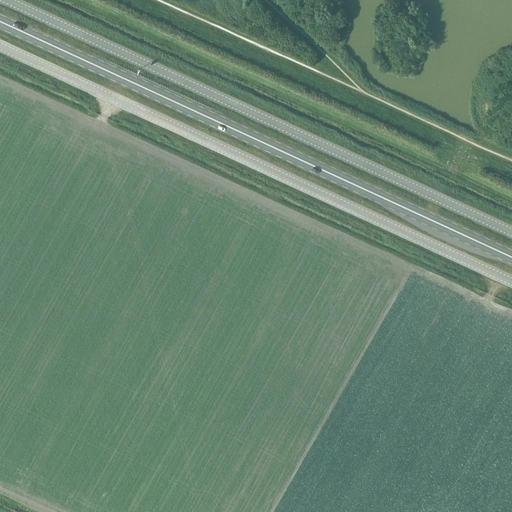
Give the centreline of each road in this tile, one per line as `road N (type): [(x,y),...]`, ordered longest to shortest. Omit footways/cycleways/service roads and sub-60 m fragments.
road 1 (primary): [(511,257),(0,20)]
road 2 (unclassified): [(511,282),(0,47)]
road 3 (unclassified): [(511,233),(6,0)]
